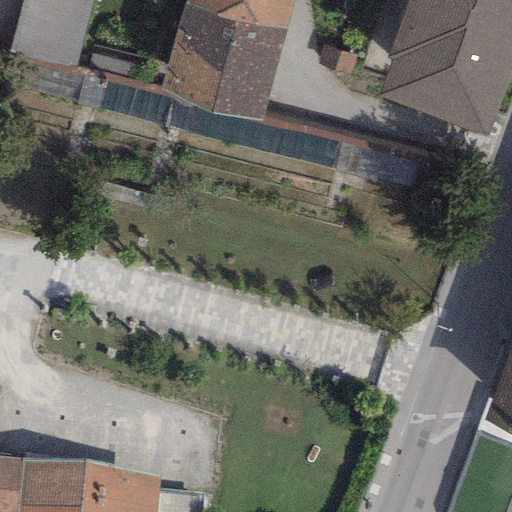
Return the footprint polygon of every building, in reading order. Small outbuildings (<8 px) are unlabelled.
[(92,1),(87,0),(19,0),(6,51),(74,69),(92,1)] [(291,0),(183,0),(158,95),(260,122),(291,0)] [(391,61),(377,99),(485,137),(511,59),(511,0),(407,0),(386,59),(391,61)] [(511,340),(481,423),(511,433),(511,340)] [(157,492),(159,475),(0,459),(0,511),(200,511),(202,497),(157,492)]
